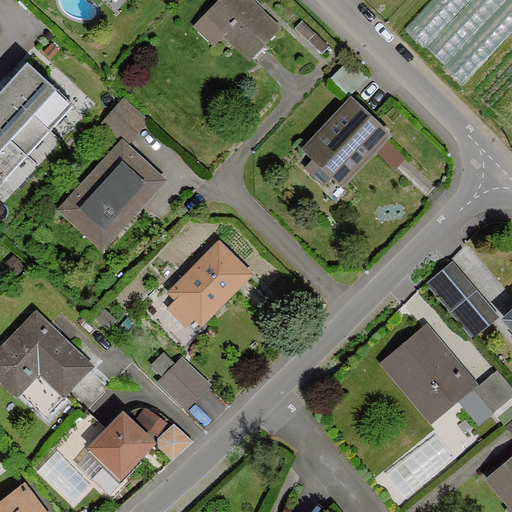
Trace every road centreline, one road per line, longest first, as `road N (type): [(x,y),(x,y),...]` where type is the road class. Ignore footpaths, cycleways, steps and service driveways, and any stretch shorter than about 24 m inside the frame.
road 1 (residential): [(502,169),(267,397)]
road 2 (residential): [(329,0),(502,169)]
road 3 (residential): [(267,397),(145,511)]
road 4 (residential): [(267,397),(364,511)]
